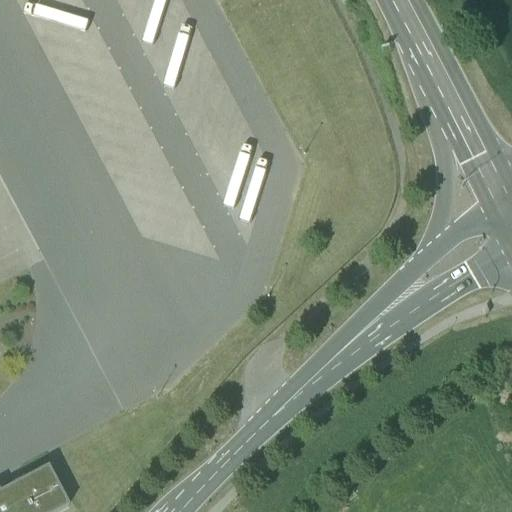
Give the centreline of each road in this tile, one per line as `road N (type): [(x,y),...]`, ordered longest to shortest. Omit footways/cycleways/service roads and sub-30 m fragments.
road 1 (track): [(273,417),(263,393),(276,350),(400,221),(402,164),(384,100),(337,0)]
road 2 (tertiary): [(284,408),(511,249)]
road 3 (tertiary): [(419,37),(448,192),(431,258)]
road 4 (tertiary): [(431,258),(306,376),(284,408)]
road 5 (primary): [(503,205),(419,37)]
road 6 (tertiary): [(284,408),(182,511)]
